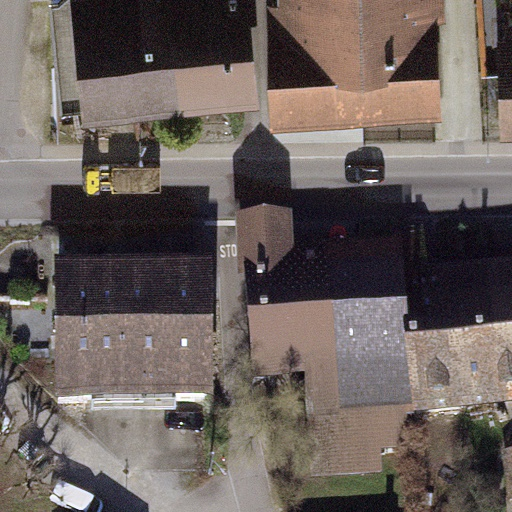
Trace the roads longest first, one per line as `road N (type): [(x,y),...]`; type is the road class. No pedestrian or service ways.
road 1 (tertiary): [(511,197),(0,204)]
road 2 (residential): [(0,125),(11,0)]
